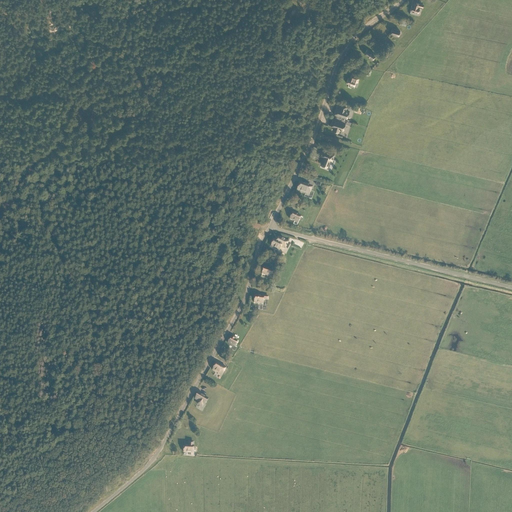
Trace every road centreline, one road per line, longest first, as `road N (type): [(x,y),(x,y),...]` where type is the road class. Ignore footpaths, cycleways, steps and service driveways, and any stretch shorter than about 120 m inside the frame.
road 1 (unknown): [(151,460),(116,402),(161,317),(166,290),(148,265),(146,230),(105,210),(83,178),(150,30),(183,0)]
road 2 (unclassified): [(90,511),(161,447),(242,300),(268,226)]
road 3 (unclassified): [(268,226),(343,52),(401,0)]
road 4 (track): [(268,226),(220,211),(190,182),(134,56),(113,45)]
road 5 (unclassified): [(511,288),(268,226)]
